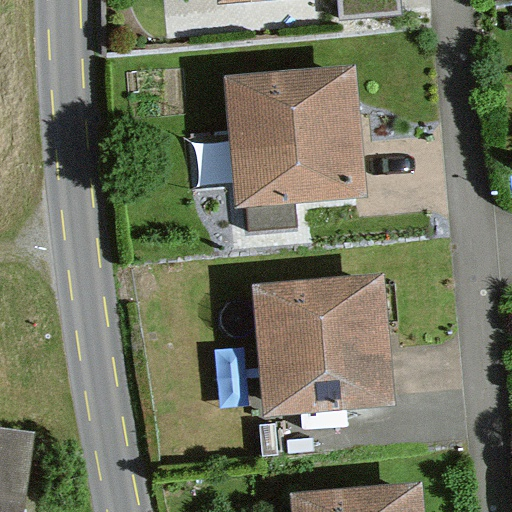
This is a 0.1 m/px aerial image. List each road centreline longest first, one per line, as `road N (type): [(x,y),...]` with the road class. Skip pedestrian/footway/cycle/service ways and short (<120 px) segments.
road 1 (tertiary): [(60,0),(75,195),(119,511)]
road 2 (residential): [(499,511),(451,0)]
